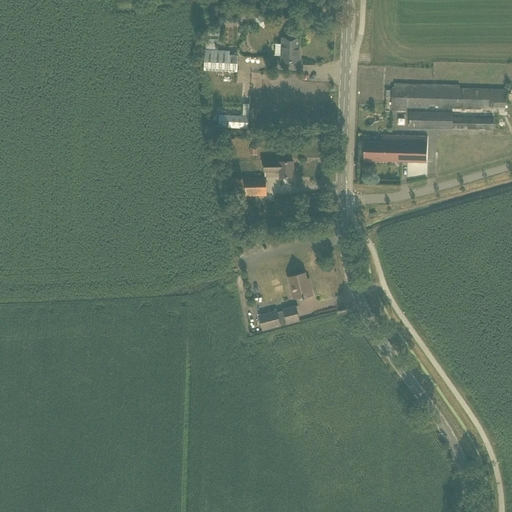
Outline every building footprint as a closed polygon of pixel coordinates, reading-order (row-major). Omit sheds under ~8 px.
[(246,15),(252,21),(261,14),(255,8),(252,10),(250,8),(248,11),(249,13),(246,15)] [(207,29),(206,42),(218,42),(219,30),(207,29)] [(282,62),(298,63),(299,39),(283,38),(283,44),(276,44),(276,55),(282,55),(282,62)] [(204,71),(237,72),(238,55),(229,54),(229,51),(216,50),(216,43),(206,42),(205,50),(202,50),(202,55),(205,55),(204,71)] [(452,128),(493,129),(493,118),(452,117),(453,112),(436,112),(436,108),(490,110),(490,108),(505,108),(505,90),(461,89),(461,86),(394,84),(394,88),(392,88),(391,110),(407,111),(407,108),(425,108),(425,112),(409,112),(409,128),(452,128)] [(219,115),(218,127),(248,129),(249,117),(219,115)] [(364,160),(427,162),(428,137),(381,135),(381,142),(364,142),(364,160)] [(279,171),(280,178),(293,177),(293,162),(264,162),(264,171),(279,171)] [(245,191),(245,196),(266,196),(266,177),(245,178),(245,179),(233,179),(233,191),(245,191)] [(303,296),(304,299),(305,298),(313,295),(310,283),(308,284),(305,273),(288,277),(290,285),(293,285),(296,298),(303,296)] [(259,316),(263,330),(280,326),(280,325),(287,323),(287,324),(299,321),(296,306),(283,310),(284,311),(277,313),(277,311),(259,316)]
